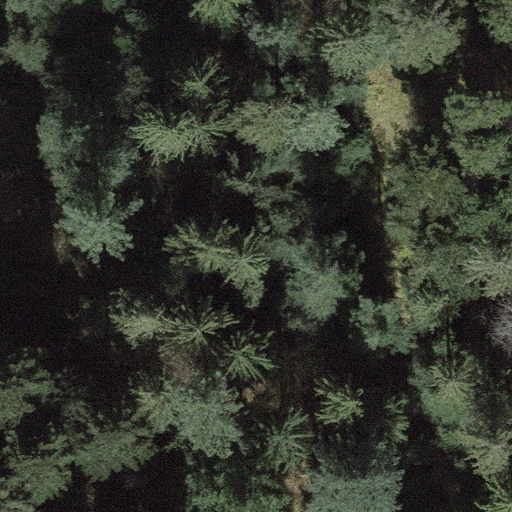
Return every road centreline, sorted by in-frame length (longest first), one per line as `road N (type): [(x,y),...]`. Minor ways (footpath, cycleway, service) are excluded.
road 1 (track): [(421,0),(387,116),(379,214),(411,389),(468,511)]
road 2 (track): [(261,511),(187,463),(0,304)]
